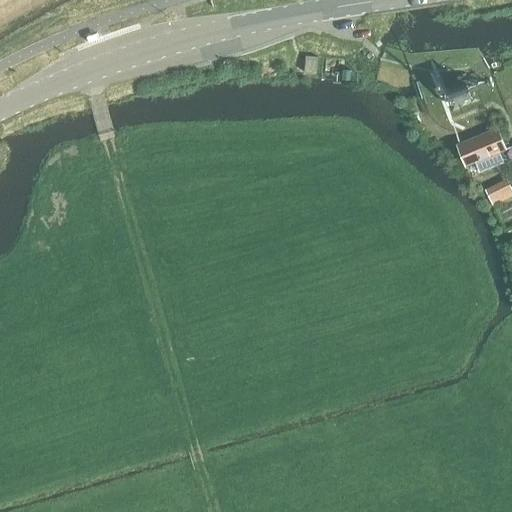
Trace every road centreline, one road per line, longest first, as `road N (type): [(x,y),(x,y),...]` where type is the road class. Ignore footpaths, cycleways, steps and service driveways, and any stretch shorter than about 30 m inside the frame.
road 1 (track): [(89,75),(209,511)]
road 2 (tertiary): [(0,116),(128,57),(381,0)]
